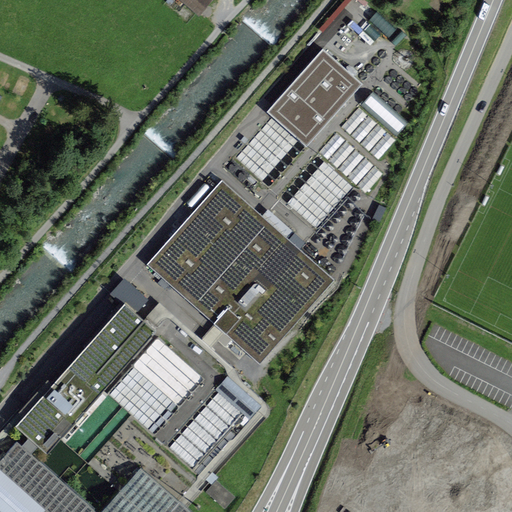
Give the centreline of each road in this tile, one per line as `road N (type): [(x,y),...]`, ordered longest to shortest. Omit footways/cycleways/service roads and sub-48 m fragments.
road 1 (unclassified): [(511,423),(421,367),(405,316),(438,204),(511,40)]
road 2 (track): [(0,277),(245,0)]
road 3 (secondary): [(393,239),(492,0)]
road 4 (secondary): [(393,239),(322,408)]
road 5 (secondary): [(322,408),(292,444),(257,511)]
